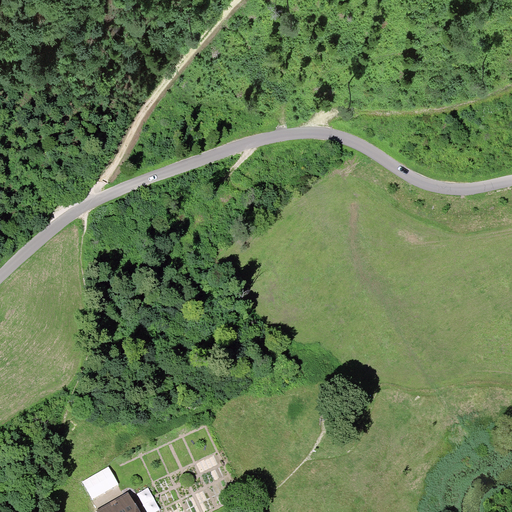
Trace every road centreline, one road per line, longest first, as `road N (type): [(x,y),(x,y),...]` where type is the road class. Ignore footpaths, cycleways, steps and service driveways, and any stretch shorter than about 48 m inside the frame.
road 1 (unclassified): [(511,180),(442,186),(341,135),(276,134),(108,194),(0,275)]
road 2 (track): [(238,0),(149,101),(88,206)]
